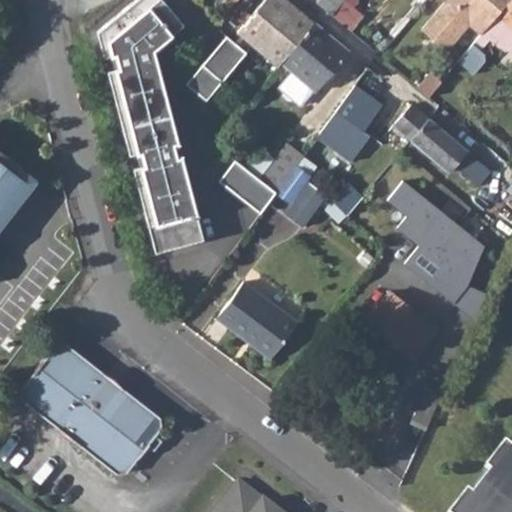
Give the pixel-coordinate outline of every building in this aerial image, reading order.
[(163,0),(134,0),(98,31),(104,56),(111,55),(115,68),(108,70),(129,154),(137,152),(140,165),(133,167),(155,250),(204,238),(181,154),(177,155),(172,137),(178,141),(154,49),(184,23),(163,0)] [(264,0),(237,32),(277,66),(280,62),(294,45),(302,34),(313,21),(287,0),(264,0)] [(342,0),(318,0),(316,3),(330,15),(342,0)] [(453,0),(452,2),(443,2),(421,29),(446,51),(467,25),(479,34),(507,0),(453,0)] [(511,0),(507,0),(479,34),(477,37),(475,40),(480,45),(482,46),(487,40),(495,47),(506,52),(511,51),(511,0)] [(348,51),(313,21),(302,34),(294,45),(280,62),(315,91),(348,51)] [(245,52),(226,35),(200,64),(220,81),(245,52)] [(477,48),(480,45),(475,40),(457,61),(472,74),(484,60),(482,53),(477,48)] [(353,85),(378,106),(393,88),(367,66),(353,85)] [(323,125),(337,135),(356,109),(342,99),(323,125)] [(393,124),(410,139),(427,117),(410,102),(393,124)] [(481,162),(427,117),(410,139),(449,171),(454,165),(470,177),(481,162)] [(337,135),(323,125),(301,154),(294,164),(307,174),(337,135)] [(301,154),(285,142),(259,178),(275,190),(294,164),(301,154)] [(0,226),(38,178),(0,149),(0,226)] [(260,211),(275,190),(259,178),(233,159),(217,180),(260,211)] [(289,200),(307,174),(294,164),(275,190),(289,200)] [(468,277),(492,244),(404,178),(388,199),(407,213),(397,226),(419,243),(404,263),(474,315),(490,293),(468,277)] [(308,180),(284,213),(301,226),(325,193),(308,180)] [(297,321),(243,280),(216,316),(243,337),(246,333),(272,353),(297,321)] [(437,328),(389,291),(378,305),(376,304),(364,320),(414,359),(437,328)] [(243,337),(270,357),(272,353),(246,333),(243,337)] [(181,432),(65,342),(55,343),(20,389),(21,399),(136,489),(146,488),(167,460),(174,465),(181,455),(175,450),(182,442),(181,432)] [(440,395),(424,388),(410,421),(425,428),(440,395)] [(401,447),(389,438),(371,464),(383,473),(401,447)] [(466,491),(449,511),(511,511),(511,451),(504,444),(484,469),(488,472),(470,494),(466,491)] [(212,511),(279,511),(238,480),(236,483),(212,511)]
